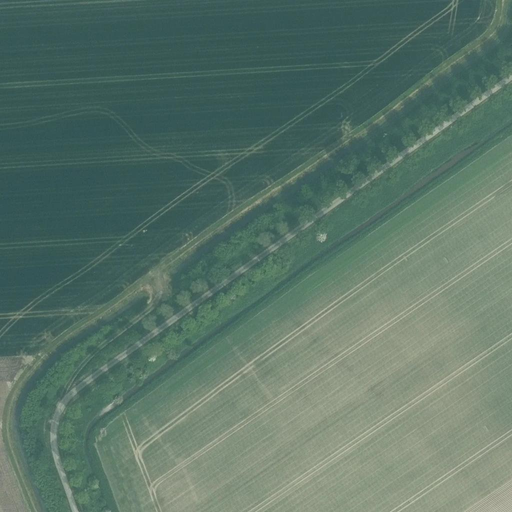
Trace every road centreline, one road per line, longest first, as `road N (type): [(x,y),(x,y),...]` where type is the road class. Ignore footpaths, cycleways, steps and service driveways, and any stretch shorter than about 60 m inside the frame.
road 1 (unclassified): [(75,511),(53,444),(70,395),(511,76)]
road 2 (track): [(152,268),(157,298),(76,372),(61,405)]
